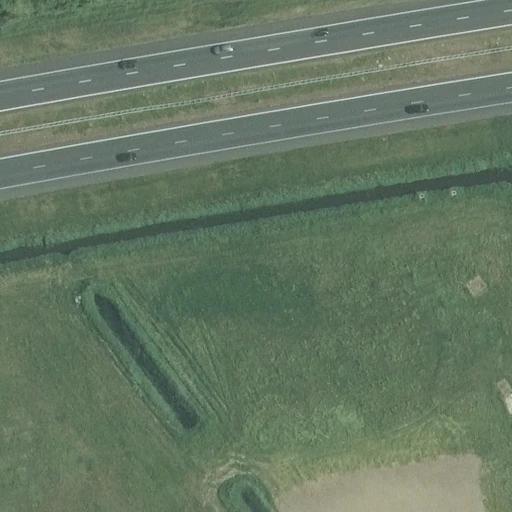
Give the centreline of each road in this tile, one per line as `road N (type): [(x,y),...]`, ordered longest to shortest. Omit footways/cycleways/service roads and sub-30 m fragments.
road 1 (motorway): [(511,14),(0,103)]
road 2 (motorway): [(0,179),(511,93)]
